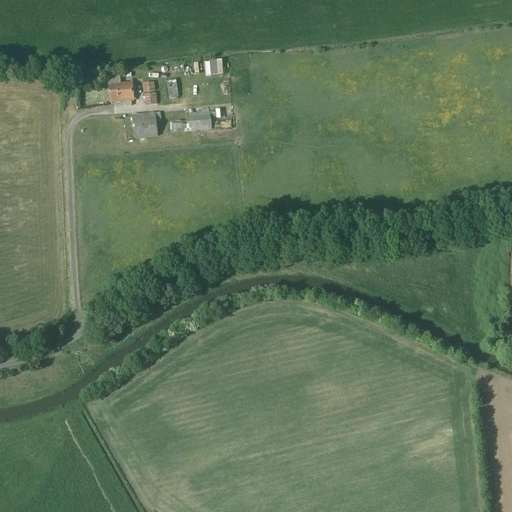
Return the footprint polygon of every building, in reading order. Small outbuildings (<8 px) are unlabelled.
[(120,83),(120,74),(108,75),(108,85),(109,103),(134,101),(131,80),(130,80),(130,83),(120,83)] [(142,84),(143,93),(155,91),(154,82),(142,84)] [(157,104),(155,93),(144,95),(145,106),(157,104)] [(210,112),(186,114),(186,121),(171,122),(172,133),(187,132),(212,130),(210,112)] [(131,115),(134,140),(158,137),(156,122),(157,122),(157,123),(162,122),(160,113),(155,113),(131,115)] [(504,338),(496,337),(496,342),(495,342),(494,347),(504,348),(505,343),(504,343),(504,338)]
